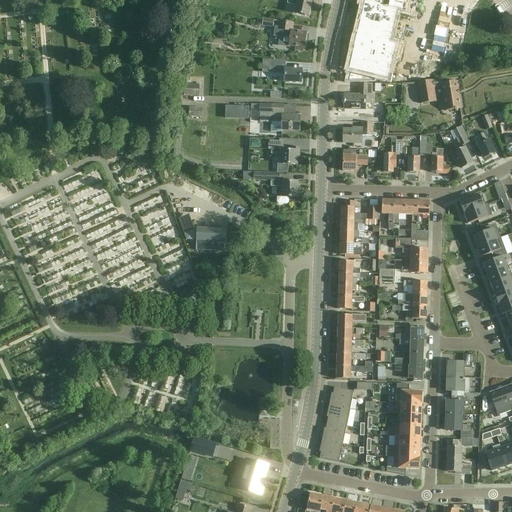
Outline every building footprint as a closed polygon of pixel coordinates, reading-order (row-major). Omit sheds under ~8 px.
[(309,17),(312,2),(303,0),(288,0),(287,4),(296,6),(294,14),(309,17)] [(365,0),(365,3),(397,12),(410,16),(413,5),(407,3),(407,0),(365,0)] [(397,12),(365,3),(364,3),(356,37),(358,37),(355,47),(354,47),(349,70),(351,71),(348,81),(370,80),(372,76),(387,79),(390,67),(392,58),(396,45),(389,43),(397,12)] [(275,28),(274,36),(280,37),(279,46),(289,47),(289,46),(304,48),(306,34),(292,31),(293,24),(279,22),(278,28),(275,28)] [(442,64),(440,73),(453,76),(457,61),(444,58),(442,64)] [(301,83),(302,70),(285,69),(285,61),(273,60),(272,72),(274,72),(274,73),(284,73),(284,82),(301,83)] [(444,78),(418,83),(421,104),(436,101),(434,88),(441,87),(445,111),(462,109),(458,81),(444,83),(444,78)] [(345,96),(344,109),(365,110),(366,103),(372,103),(372,85),(359,84),(359,91),(361,91),(361,96),(345,96)] [(199,85),(184,85),(184,96),(199,96),(199,85)] [(251,105),(251,118),(260,118),(260,113),(259,113),(260,105),(251,105)] [(300,131),(300,117),(282,116),(282,114),(283,114),(284,105),(271,105),(260,105),(259,113),(260,113),(260,118),(260,122),(275,122),(282,123),(282,130),(300,131)] [(226,106),(226,119),(249,119),(249,107),(226,106)] [(190,108),(189,116),(202,117),(202,109),(190,108)] [(482,117),(486,129),(492,127),(488,115),(482,117)] [(462,127),(465,132),(474,128),(473,127),(475,126),(473,122),(462,127)] [(344,131),(343,144),(362,144),(362,136),(373,136),(373,123),(362,123),(362,129),(353,129),(353,131),(344,131)] [(465,132),(462,127),(462,126),(456,129),(460,137),(456,139),(461,149),(454,152),(462,169),(474,163),(465,144),(469,142),(465,132)] [(478,145),(485,157),(495,152),(485,131),(481,133),(485,142),(478,145)] [(408,157),(407,173),(419,173),(420,155),(426,156),(426,145),(426,142),(427,137),(421,137),(420,142),(420,148),(412,148),(412,157),(408,157)] [(396,140),(391,140),(391,154),(384,154),(383,172),(393,173),(393,168),(396,168),(396,155),(402,155),(402,154),(402,148),(403,142),(396,142),(396,140)] [(282,155),(281,164),(297,165),(297,151),(299,152),(299,148),(292,148),(292,151),(282,151),(282,142),(269,141),(269,149),(272,149),(271,154),(282,155)] [(426,145),(426,156),(432,156),(431,173),(436,173),(436,174),(449,175),(449,166),(445,166),(445,163),(443,162),(443,149),(437,149),(437,153),(432,153),(433,145),(426,145)] [(357,156),(356,156),(356,150),(344,150),(344,155),(343,155),(343,164),(343,171),(356,172),(356,165),(368,166),(368,156),(357,156)] [(243,173),(243,180),(254,181),(254,173),(243,173)] [(289,198),(298,198),(298,194),(298,182),(282,182),(282,183),(280,182),(280,174),(266,174),(254,173),(254,181),(265,181),(271,181),(271,186),(282,187),(282,197),(276,197),(276,202),(278,204),(286,205),(288,203),(289,198)] [(460,203),(464,214),(486,206),(486,205),(482,195),(460,203)] [(389,224),(393,224),(394,201),(382,201),(381,214),(389,215),(388,224),(389,224)] [(405,215),(406,201),(394,201),(393,224),(398,224),(399,215),(405,215)] [(416,232),(416,225),(417,202),(406,201),(405,215),(412,215),(411,224),(410,235),(416,235),(416,232)] [(341,219),(365,220),(367,220),(367,215),(354,214),(355,202),(345,202),(345,207),(341,207),(341,219)] [(430,202),(417,202),(416,225),(422,225),(422,219),(421,218),(420,218),(420,215),(429,216),(430,202)] [(486,206),(464,214),(468,224),(492,215),(488,204),(486,205),(486,206)] [(377,220),(377,206),(369,206),(369,220),(377,220)] [(186,241),(196,241),(197,230),(194,230),(188,214),(178,218),(186,241)] [(354,232),(359,232),(359,225),(365,225),(365,220),(341,219),(341,231),(354,232)] [(476,247),(501,238),(497,228),(492,229),(491,225),(479,230),(480,234),(472,237),(476,247)] [(217,229),(210,228),(207,228),(207,229),(200,229),(200,228),(197,228),(197,230),(196,241),(196,251),(217,252),(219,252),(225,252),(226,243),(226,239),(226,232),(226,229),(217,229)] [(359,232),(354,232),(341,231),(340,243),(361,244),(369,244),(369,241),(367,239),(359,239),(359,232)] [(501,238),(476,247),(480,258),(487,255),(489,262),(503,257),(507,255),(501,238)] [(410,261),(428,262),(428,249),(411,249),(411,239),(395,239),(395,249),(402,249),(402,254),(411,254),(410,261)] [(360,248),(361,244),(340,243),(340,255),(361,256),(361,248),(360,248)] [(483,264),(487,275),(506,267),(502,257),(489,262),(483,264)] [(340,261),(339,273),(360,274),(360,269),(355,269),(355,271),(353,271),(353,262),(340,261)] [(427,274),(428,262),(410,261),(410,268),(401,268),(401,273),(427,274)] [(487,275),(491,285),(511,276),(511,275),(509,267),(509,266),(506,267),(507,267),(487,275)] [(366,274),(360,274),(339,273),(339,285),(357,285),(357,279),(366,279),(366,274)] [(511,276),(491,285),(494,295),(511,288),(511,276)] [(412,294),(427,295),(427,282),(403,282),(403,286),(413,286),(412,294)] [(357,285),(339,285),(339,297),(360,298),(360,293),(355,293),(355,295),(352,295),(352,291),(356,291),(357,285)] [(511,288),(494,295),(498,305),(511,299),(511,288)] [(427,295),(412,294),(412,295),(402,294),(402,301),(397,301),(397,306),(426,307),(427,295)] [(351,310),(352,303),(364,303),(364,298),(360,298),(339,297),(338,309),(351,310)] [(511,299),(498,305),(502,316),(506,314),(511,311),(511,299)] [(365,303),(365,313),(375,313),(375,304),(365,303)] [(426,320),(426,307),(397,306),(397,307),(392,307),(392,312),(402,312),(412,312),(412,320),(426,320)] [(338,328),(351,329),(352,322),(365,322),(366,316),(352,315),(352,316),(338,315),(338,328)] [(388,327),(380,327),(380,338),(388,338),(388,327)] [(363,329),(351,329),(338,328),(337,341),(351,342),(351,335),(363,335),(363,329)] [(410,341),(425,341),(425,335),(423,335),(424,328),(411,328),(410,341)] [(337,341),(337,354),(351,354),(351,347),(364,348),(364,342),(351,342),(337,341)] [(410,341),(406,341),(399,341),(399,346),(410,346),(410,353),(423,354),(423,348),(425,348),(425,341),(410,341)] [(422,360),(423,354),(410,353),(403,353),(403,361),(395,360),(395,367),(398,367),(424,368),(425,361),(422,360)] [(366,354),(351,354),(337,354),(337,366),(350,367),(351,360),(366,360),(366,354)] [(447,362),(447,378),(463,379),(463,369),(471,369),(471,363),(475,363),(476,355),(463,355),(463,362),(447,362)] [(336,379),(350,380),(350,373),(368,373),(368,367),(365,367),(350,367),(337,366),(336,379)] [(424,373),(424,368),(398,367),(398,371),(408,371),(408,379),(414,379),(413,381),(422,382),(422,373),(424,373)] [(463,379),(447,378),(447,391),(452,391),(451,396),(473,397),(480,397),(481,394),(474,394),(469,394),(470,379),(463,379)] [(511,408),(511,384),(503,388),(511,408)] [(329,405),(350,410),(354,392),(334,388),(333,394),(332,394),(329,405)] [(511,409),(511,408),(503,388),(494,391),(489,393),(498,416),(511,410),(511,409)] [(423,393),(401,392),(401,403),(422,404),(423,393)] [(451,396),(451,402),(446,402),(446,414),(463,415),(463,408),(469,407),(469,400),(473,400),(473,397),(451,396)] [(422,405),(396,404),(396,415),(398,415),(398,414),(421,415),(422,405)] [(346,427),(350,410),(329,405),(329,406),(327,417),(328,417),(327,423),(346,427)] [(398,415),(398,425),(421,426),(421,415),(398,414),(398,415)] [(463,415),(446,414),(445,430),(461,431),(461,438),(462,438),(462,439),(479,439),(473,439),(473,431),(469,431),(470,426),(462,426),(462,416),(463,416),(463,415)] [(322,440),(343,445),(346,427),(327,423),(326,429),(324,429),(322,440)] [(395,436),(400,436),(421,437),(421,426),(398,425),(395,425),(395,436)] [(399,447),(420,448),(421,437),(400,436),(399,446),(399,447)] [(195,437),(191,450),(213,457),(217,443),(195,437)] [(479,448),(479,439),(462,439),(462,441),(447,441),(447,447),(448,447),(447,460),(462,460),(462,447),(479,448)] [(339,462),(343,445),(322,440),(322,441),(320,452),(321,452),(320,458),(339,462)] [(511,444),(500,448),(506,466),(511,464),(511,444)] [(420,459),(420,448),(399,447),(399,446),(394,446),(394,458),(420,459)] [(500,448),(485,453),(491,471),(506,466),(500,448)] [(247,458),(238,486),(248,490),(261,493),(263,485),(261,484),(265,469),(267,464),(247,458)] [(420,459),(394,458),(393,469),(419,470),(420,459)] [(462,460),(447,460),(447,472),(461,473),(461,474),(470,475),(470,464),(462,464),(462,460)] [(188,466),(184,478),(191,480),(195,468),(188,466)] [(379,481),(399,484),(400,477),(380,475),(379,481)] [(181,480),(175,499),(182,501),(185,491),(190,492),(192,484),(181,480)] [(313,511),(318,511),(319,511),(323,496),(310,493),(307,511),(306,510),(305,511),(310,511),(311,511),(312,511),(313,511)] [(331,511),(334,498),(323,496),(319,511),(320,511),(320,510),(327,511),(326,511),(331,511)] [(343,511),(346,500),(334,498),(331,511),(343,511)] [(346,500),(343,511),(355,511),(357,503),(346,500)] [(369,511),(370,505),(357,503),(355,511),(369,511)]
